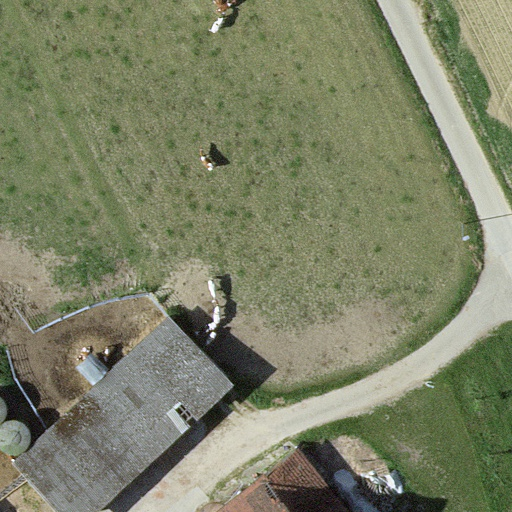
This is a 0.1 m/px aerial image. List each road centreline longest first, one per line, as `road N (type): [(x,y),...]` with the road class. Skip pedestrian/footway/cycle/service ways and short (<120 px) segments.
road 1 (unknown): [(511,278),(407,370),(227,456),(134,511)]
road 2 (unclassified): [(392,0),(511,249)]
